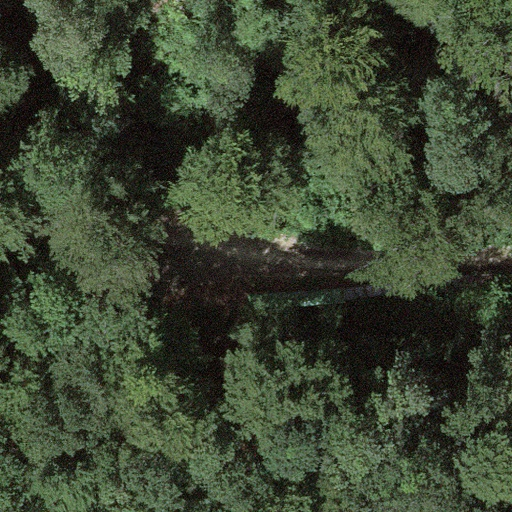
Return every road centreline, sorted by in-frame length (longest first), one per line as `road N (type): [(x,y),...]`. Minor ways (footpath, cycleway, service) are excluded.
road 1 (track): [(511,251),(301,258),(0,304)]
road 2 (track): [(206,269),(173,235),(0,219)]
